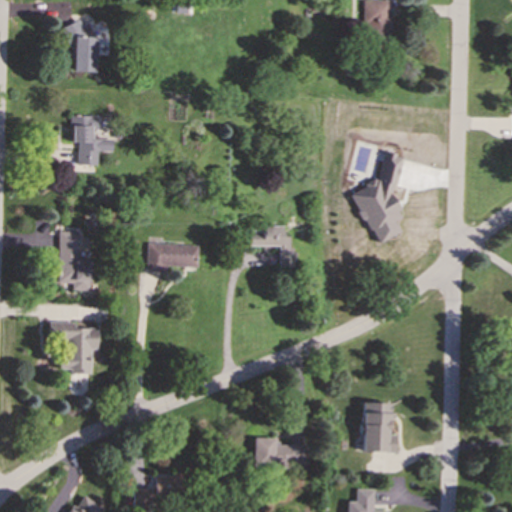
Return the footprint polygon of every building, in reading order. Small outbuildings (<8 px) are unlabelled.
[(361,0),(361,39),(389,40),(390,0),(361,0)] [(94,71),(95,36),(90,36),(90,24),(69,23),(67,70),(94,71)] [(75,164),(95,165),(95,151),(110,151),(110,138),(90,138),(90,129),(99,129),(99,115),(70,115),(69,142),(76,142),(75,164)] [(401,155),(382,151),(373,186),(369,185),(349,193),(363,228),(372,230),(376,241),(398,233),(393,220),(396,219),(398,211),(391,194),(401,155)] [(277,266),(293,266),(293,236),(282,236),(282,226),(262,226),(262,239),(249,239),(249,245),(277,246),(277,266)] [(56,282),(70,283),(70,289),(87,290),(88,260),(76,260),(77,231),(57,231),(56,282)] [(196,245),(145,243),(144,271),(165,271),(165,266),(195,267),(196,245)] [(387,403),(360,402),(359,451),(392,452),(393,434),(387,434),(387,403)] [(252,466),(307,466),(307,444),(275,443),(275,437),(252,437),(252,466)] [(131,487),(130,510),(150,511),(150,499),(175,500),(176,475),(152,473),(151,488),(131,487)] [(371,489),(353,489),(353,501),(345,501),(345,511),(385,511),(386,510),(371,510),(371,489)] [(97,511),(101,507),(79,493),(66,511),(97,511)]
